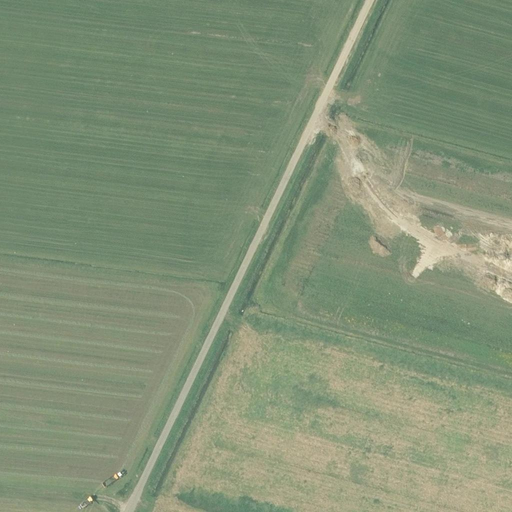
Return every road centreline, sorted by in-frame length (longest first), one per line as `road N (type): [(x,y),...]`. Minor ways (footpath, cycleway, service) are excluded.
road 1 (unclassified): [(128,511),(370,0)]
road 2 (track): [(0,489),(132,502)]
